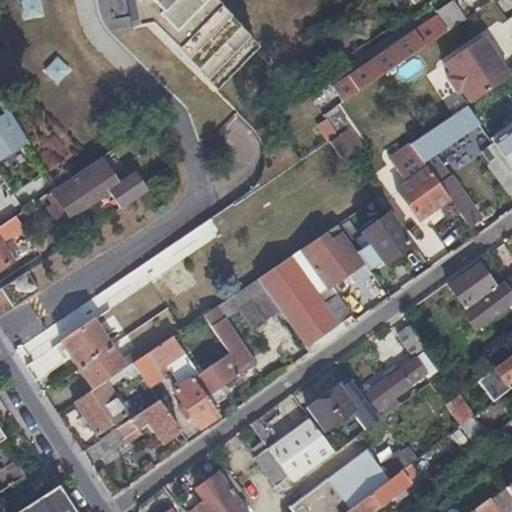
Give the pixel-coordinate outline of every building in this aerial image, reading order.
[(126,0),(128,8),(132,28),(147,26),(215,93),(257,50),(206,0),(126,0)] [(437,16),(447,30),(463,19),(451,0),(434,12),(437,16)] [(339,83),(349,96),(447,30),(437,16),(422,26),(383,52),(380,48),(376,51),(378,55),(339,83)] [(419,21),(380,48),(383,52),(422,26),(419,21)] [(482,37),(443,63),(452,75),(446,79),(456,93),(461,90),(470,102),(509,76),(482,37)] [(0,158),(27,142),(0,98),(0,158)] [(478,123),(465,105),(464,106),(447,118),(417,138),(410,143),(416,152),(422,160),(449,197),(469,225),(470,225),(481,217),(453,178),(452,179),(433,153),(478,123)] [(511,126),(492,141),(501,155),(510,167),(511,169),(511,126)] [(343,131),(356,150),(361,146),(348,127),(343,131)] [(329,140),(343,159),(356,150),(343,131),(329,140)] [(449,197),(422,160),(416,152),(410,143),(389,157),(405,181),(395,188),(418,219),(449,197)] [(498,176),(510,167),(501,155),(489,164),(498,176)] [(48,196),(52,203),(57,200),(68,217),(105,191),(109,197),(118,190),(115,185),(117,184),(100,159),(48,196)] [(511,169),(510,167),(498,176),(511,195),(511,169)] [(368,217),(386,204),(379,195),(361,207),(368,217)] [(57,200),(52,203),(47,207),(58,223),(68,217),(57,200)] [(384,265),(412,245),(390,212),(361,232),(368,243),(361,248),(356,251),(369,270),(374,266),(381,261),(384,265)] [(22,226),(14,215),(3,222),(0,224),(0,267),(12,260),(3,246),(10,241),(8,238),(23,227),(22,226)] [(342,234),(344,233),(336,223),(256,278),(278,308),(306,347),(353,313),(336,290),(330,294),(325,287),(361,263),(342,234)] [(511,294),(504,283),(496,289),(478,263),(447,285),(466,311),(462,314),(473,330),(511,302),(511,294)] [(278,308),(256,278),(203,314),(228,351),(198,372),(191,377),(211,405),(226,395),(219,385),(253,362),(223,317),(238,306),(249,299),(263,319),(278,308)] [(249,299),(238,306),(252,327),(263,319),(249,299)] [(78,367),(110,345),(92,319),(60,341),(78,367)] [(423,344),(408,324),(396,332),(411,353),(423,344)] [(201,427),(219,415),(211,405),(191,377),(198,372),(172,335),(138,358),(131,362),(147,384),(168,370),(175,380),(172,382),(176,388),(173,389),(182,402),(178,405),(186,417),(191,414),(201,427)] [(92,387),(124,365),(119,359),(110,345),(78,367),(92,387)] [(131,362),(138,358),(132,350),(119,359),(124,365),(124,367),(131,362)] [(378,419),(384,415),(378,406),(434,365),(422,350),(398,368),(386,377),(363,395),(374,409),(372,410),(378,419)] [(511,353),(478,379),(493,400),(510,388),(506,382),(511,377),(511,353)] [(386,377),(398,368),(394,363),(382,373),(386,377)] [(128,413),(105,380),(74,401),(95,435),(128,413)] [(364,399),(351,381),(342,387),(339,382),(306,405),(324,430),(357,406),(356,404),(364,399)] [(461,425),(474,415),(458,394),(445,403),(461,425)] [(162,442),(180,429),(159,400),(116,428),(126,443),(151,426),(162,442)] [(330,445),(310,418),(267,449),(288,477),(292,482),(334,451),(330,445)] [(124,442),(115,429),(92,444),(100,457),(124,442)] [(266,448),(261,441),(251,449),(256,455),(266,448)] [(0,442),(0,490),(22,477),(20,474),(25,471),(17,459),(12,462),(0,442)] [(334,442),(330,445),(334,451),(338,448),(334,442)] [(267,449),(266,448),(256,455),(254,457),(275,486),(288,477),(267,449)] [(375,489),(388,479),(366,450),(353,459),(375,489)] [(293,511),(344,511),(370,493),(375,489),(353,459),(290,507),(293,511)] [(370,493),(379,505),(409,482),(406,479),(416,471),(410,463),(388,479),(375,489),(370,493)] [(220,473),(227,483),(232,479),(225,470),(220,473)] [(220,473),(219,471),(194,490),(202,501),(194,507),(197,511),(248,511),(227,483),(220,473)] [(511,511),(511,492),(507,486),(471,511),(511,511)] [(73,511),(57,487),(16,511),(73,511)] [(369,511),(379,505),(370,493),(344,511),(369,511)]
